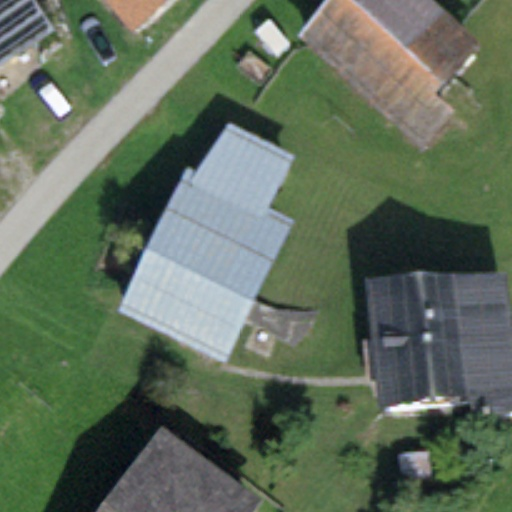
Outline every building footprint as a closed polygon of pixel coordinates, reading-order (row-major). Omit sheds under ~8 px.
[(14,0),(0,0),(0,84),(50,52),(14,0)] [(81,0),(129,56),(189,0),(81,0)] [(483,60),(410,0),(333,0),(287,56),(421,166),(446,136),(431,123),(483,60)] [(284,173),(208,137),(115,336),(219,384),(283,246),(256,233),(284,173)] [(511,351),(506,295),(363,310),(375,427),(511,412),(511,351)] [(256,511),(158,445),(112,511),(256,511)]
